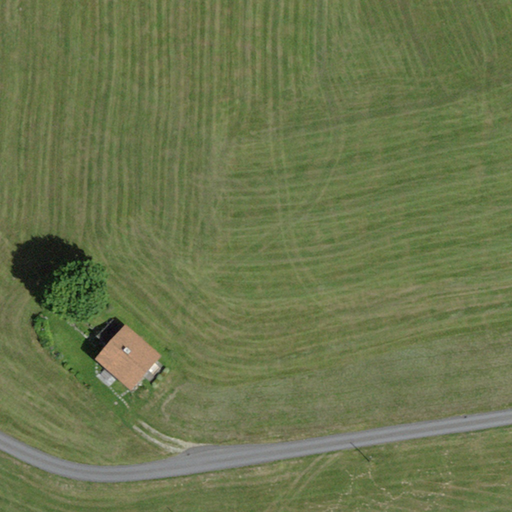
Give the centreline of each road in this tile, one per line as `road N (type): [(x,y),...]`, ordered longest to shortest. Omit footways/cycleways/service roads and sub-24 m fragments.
road 1 (unclassified): [(173,470),(511,419)]
road 2 (tertiary): [(0,441),(93,478),(173,470)]
